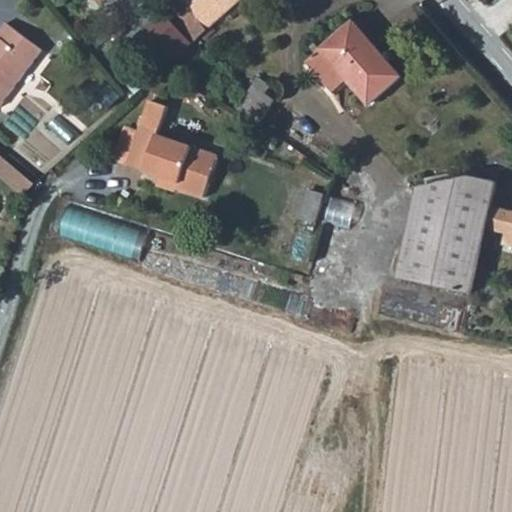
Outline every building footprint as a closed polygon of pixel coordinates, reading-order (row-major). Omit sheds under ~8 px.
[(212,20),(194,0),(190,0),(178,11),(197,34),(212,20)] [(218,0),(194,0),(212,20),(225,8),(218,0)] [(358,21),(306,69),(333,99),(352,81),(372,105),(405,75),(358,21)] [(0,109),(2,111),(47,53),(10,24),(0,37),(0,109)] [(261,76),(244,110),(266,121),(283,87),(261,76)] [(205,198),(218,157),(158,137),(168,111),(150,105),(141,132),(130,165),(180,182),(178,189),(205,198)] [(130,165),(141,132),(128,127),(116,160),(130,165)] [(0,151),(0,172),(32,195),(42,181),(0,151)] [(490,205),(497,174),(475,171),(426,184),(404,268),(440,275),(459,196),(490,205)] [(324,223),(331,194),(313,189),(306,218),(324,223)] [(440,275),(473,284),(486,223),(490,205),(459,196),(440,275)] [(74,204),(65,231),(121,250),(130,224),(74,204)] [(511,210),(490,205),(486,223),(511,230),(511,233),(510,239),(511,239),(511,210)] [(473,284),(496,291),(510,239),(511,233),(511,230),(486,223),(473,284)]
